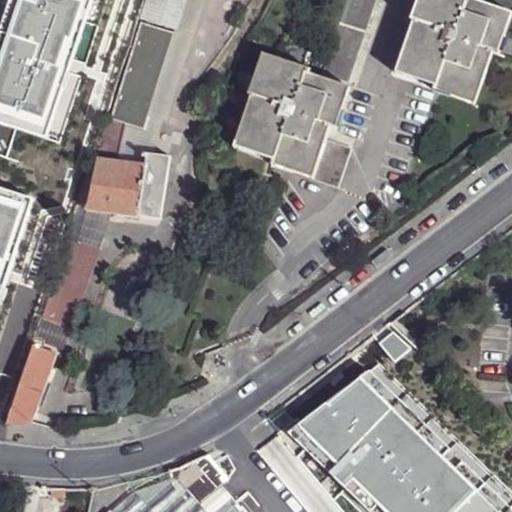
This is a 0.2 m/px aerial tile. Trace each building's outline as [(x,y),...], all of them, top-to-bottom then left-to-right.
[(21,0),(0,60),(0,119),(47,136),(92,0),(21,0)] [(151,0),(144,20),(178,31),(188,0),(151,0)] [(188,0),(178,31),(147,133),(161,137),(205,0),(188,0)] [(378,0),(349,0),(326,74),(352,82),(378,0)] [(437,90),(478,103),(496,53),(502,55),(511,25),(511,12),(479,0),(419,0),(412,20),(416,21),(398,71),(438,85),(437,90)] [(147,133),(178,31),(144,20),(113,118),(147,133)] [(273,163),(316,178),(329,140),(333,126),(338,129),(352,88),(311,73),(313,66),(266,50),(251,91),(254,92),(238,145),(275,159),(273,163)] [(106,117),(92,160),(98,160),(147,166),(149,155),(155,156),(161,137),(147,133),(113,118),(106,117)] [(329,140),(316,178),(341,187),(354,148),(329,140)] [(173,158),(155,156),(149,155),(147,166),(98,160),(91,207),(91,210),(116,215),(160,220),(164,221),(173,158)] [(0,301),(33,203),(0,191),(0,301)] [(77,205),(67,234),(103,248),(116,215),(91,210),(91,207),(77,205)] [(49,295),(41,318),(73,328),(103,248),(67,234),(66,238),(74,241),(54,297),(49,295)] [(41,318),(35,338),(66,350),(73,328),(41,318)] [(390,325),(378,336),(399,362),(415,349),(390,325)] [(10,423),(33,422),(57,354),(36,346),(10,423)] [(511,494),(378,367),(285,438),(366,511),(508,511),(509,511),(511,508),(511,494)] [(134,492),(111,511),(247,511),(210,457),(134,492)]
